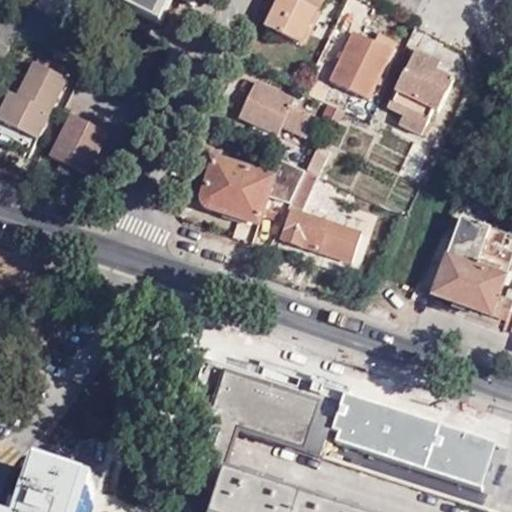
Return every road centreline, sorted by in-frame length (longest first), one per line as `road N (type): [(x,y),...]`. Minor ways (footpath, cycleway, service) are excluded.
road 1 (primary): [(137,261),(511,388)]
road 2 (residential): [(137,261),(250,0)]
road 3 (primary): [(0,215),(137,261)]
